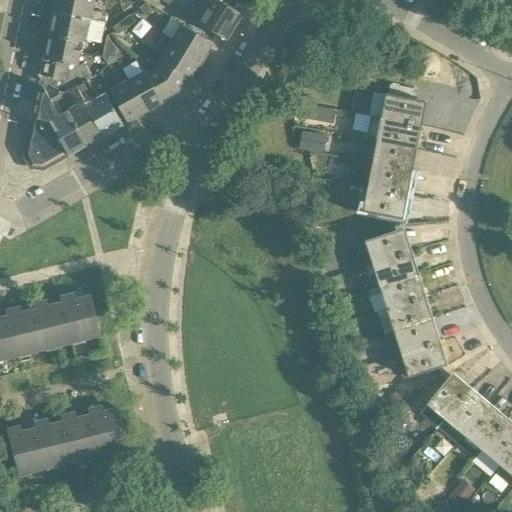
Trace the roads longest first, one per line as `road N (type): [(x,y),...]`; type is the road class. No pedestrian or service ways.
road 1 (residential): [(187,511),(156,372),(155,323),(165,241),(195,156)]
road 2 (residential): [(511,347),(475,278),(467,221),(480,145),(511,89)]
road 3 (residential): [(18,215),(135,152),(195,156)]
road 4 (residential): [(195,156),(290,0)]
road 5 (residential): [(511,74),(394,0)]
